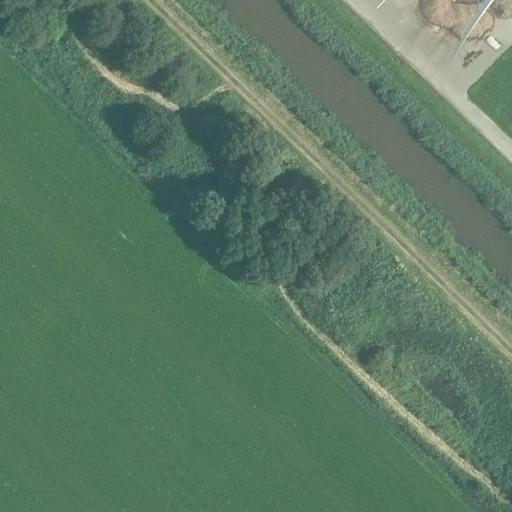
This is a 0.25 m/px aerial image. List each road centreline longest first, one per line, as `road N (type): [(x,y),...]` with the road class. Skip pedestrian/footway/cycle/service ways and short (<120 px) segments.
road 1 (track): [(145,0),(511,351)]
road 2 (track): [(357,0),(511,149)]
